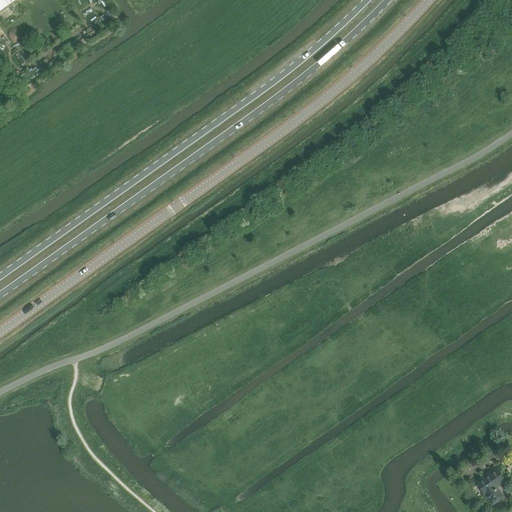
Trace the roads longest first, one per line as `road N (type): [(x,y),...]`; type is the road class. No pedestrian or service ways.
road 1 (unclassified): [(428,0),(309,112),(0,332)]
road 2 (primary): [(0,295),(236,128),(388,0)]
road 3 (primary): [(367,0),(281,77),(0,278)]
